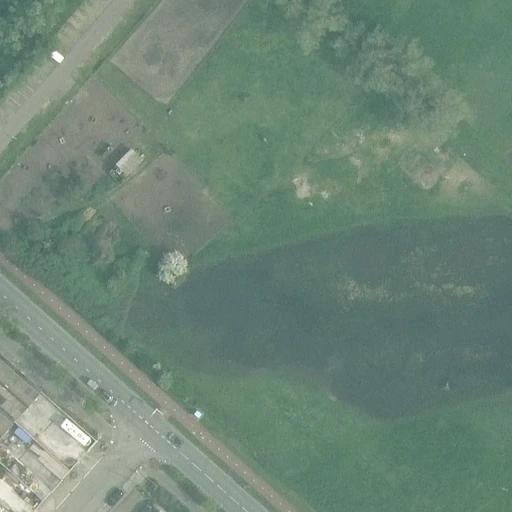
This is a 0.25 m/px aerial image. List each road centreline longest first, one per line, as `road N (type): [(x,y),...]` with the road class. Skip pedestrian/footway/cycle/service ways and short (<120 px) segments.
road 1 (tertiary): [(0,289),(148,426)]
road 2 (unclassified): [(0,143),(120,0)]
road 3 (tertiary): [(148,426),(244,511)]
